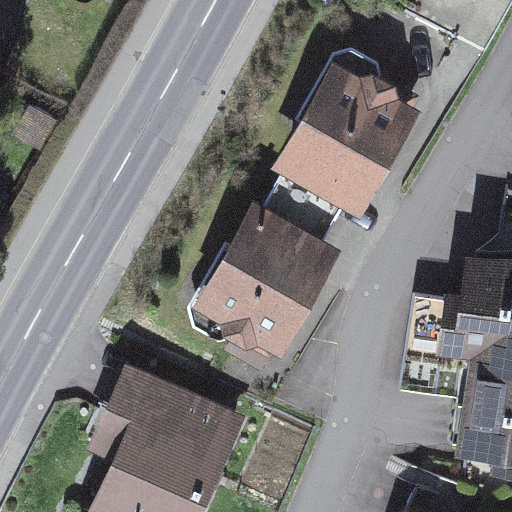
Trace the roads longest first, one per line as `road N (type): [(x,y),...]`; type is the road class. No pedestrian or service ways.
road 1 (residential): [(321,511),(341,457),(371,306),(511,69)]
road 2 (secondary): [(0,387),(213,0)]
